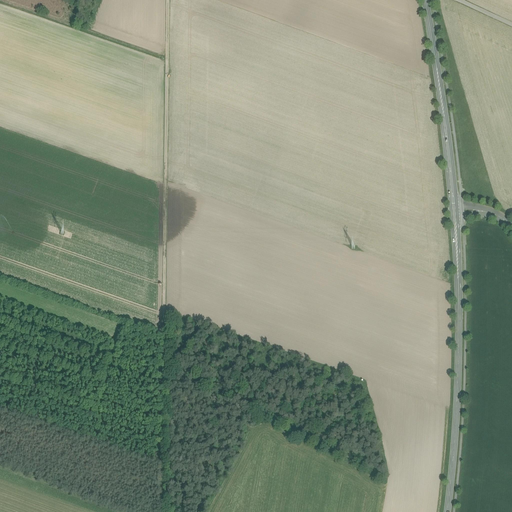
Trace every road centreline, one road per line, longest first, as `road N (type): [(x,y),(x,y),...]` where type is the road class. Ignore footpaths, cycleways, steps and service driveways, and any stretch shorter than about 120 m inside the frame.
road 1 (track): [(167,0),(161,511)]
road 2 (secondary): [(446,511),(458,369),(454,212)]
road 3 (secondary): [(454,212),(425,0)]
